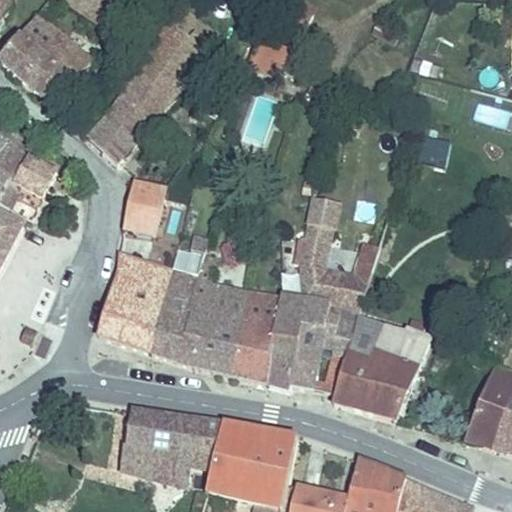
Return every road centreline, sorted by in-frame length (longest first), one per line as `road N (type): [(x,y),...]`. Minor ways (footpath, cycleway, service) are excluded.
road 1 (tertiary): [(511,502),(314,426),(66,383)]
road 2 (residential): [(0,88),(78,148),(102,177),(106,200),(66,383)]
